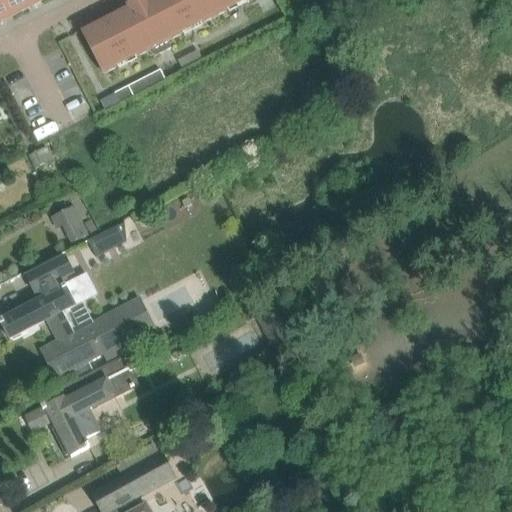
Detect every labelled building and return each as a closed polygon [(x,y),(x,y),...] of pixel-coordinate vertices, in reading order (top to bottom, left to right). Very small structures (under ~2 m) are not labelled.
[(0,0),(0,22),(12,17),(3,0),(0,0)] [(3,0),(12,17),(35,5),(32,0),(3,0)] [(139,0),(127,7),(127,8),(128,7),(150,50),(153,49),(156,56),(171,48),(168,41),(171,40),(150,0),(139,0)] [(172,0),(150,0),(171,40),(184,33),(182,30),(191,25),(184,11),(179,13),(172,0)] [(189,9),(184,0),(172,0),(179,13),(184,11),(189,9)] [(191,25),(200,21),(201,24),(216,17),(206,0),(184,0),(189,9),(184,11),(191,25)] [(206,0),(216,17),(229,10),(227,7),(236,2),(235,0),(206,0)] [(127,8),(111,16),(124,42),(119,44),(126,58),(135,54),(136,58),(150,50),(128,7),(127,8)] [(111,16),(101,21),(114,47),(119,44),(124,42),(111,16)] [(117,63),(126,58),(119,44),(114,47),(101,21),(83,31),(104,74),(119,66),(117,63)] [(161,70),(129,86),(135,97),(166,80),(161,70)] [(120,104),(135,97),(129,86),(115,94),(120,104)] [(46,149),(29,157),(35,170),(52,161),(46,149)] [(73,207),(51,218),(57,230),(63,227),(72,244),(88,235),(73,207)] [(114,228),(89,241),(97,257),(116,248),(126,242),(125,223),(114,228)] [(4,319),(0,320),(0,321),(2,326),(3,325),(10,340),(29,331),(48,321),(59,343),(43,351),(58,380),(73,372),(78,380),(95,371),(90,363),(104,356),(109,365),(121,359),(129,354),(124,345),(156,328),(141,297),(77,330),(67,311),(99,295),(88,273),(66,284),(63,278),(75,272),(65,252),(26,273),(34,290),(38,288),(45,301),(4,320),(4,319)] [(280,308),(259,319),(274,348),(295,337),(280,308)] [(354,343),(345,328),(323,341),(332,357),(354,343)] [(43,409),(26,418),(33,432),(54,422),(72,458),(90,449),(91,448),(89,445),(88,446),(85,440),(102,431),(91,409),(101,404),(116,396),(108,380),(127,371),(121,359),(109,365),(60,390),(64,397),(47,406),(46,405),(42,407),(43,409)] [(151,511),(147,505),(142,508),(137,499),(175,478),(163,455),(93,494),(102,511),(151,511)] [(262,511),(292,511),(281,497),(262,511)]
